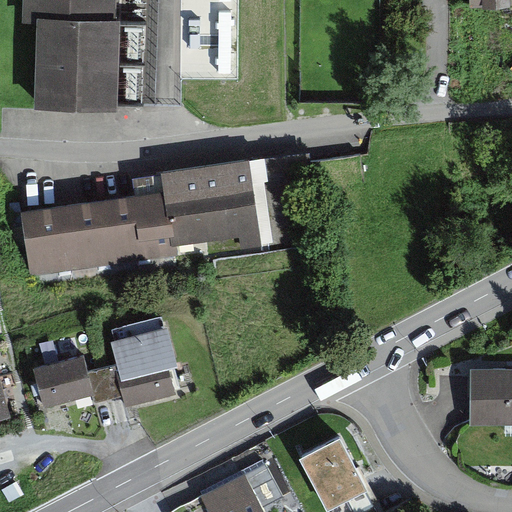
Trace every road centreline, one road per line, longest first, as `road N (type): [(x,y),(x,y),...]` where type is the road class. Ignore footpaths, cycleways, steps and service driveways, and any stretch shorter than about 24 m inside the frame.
road 1 (residential): [(511,108),(125,155),(0,147)]
road 2 (secondary): [(358,362),(75,511)]
road 3 (residential): [(358,362),(436,467),(511,506)]
road 4 (secondary): [(511,282),(358,362)]
